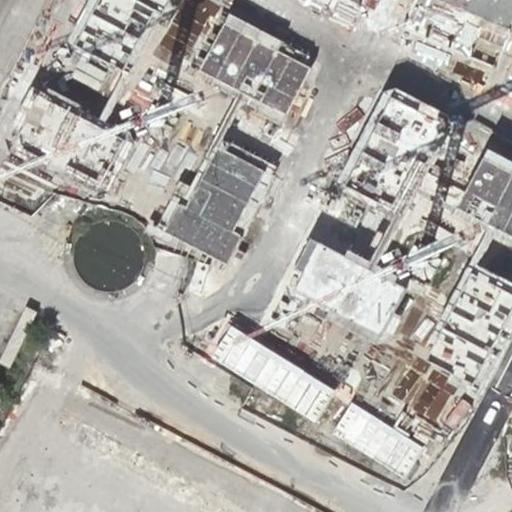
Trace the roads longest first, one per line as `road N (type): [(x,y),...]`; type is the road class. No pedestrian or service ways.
road 1 (unknown): [(143,312),(189,317),(255,278),(371,54)]
road 2 (unknown): [(112,322),(121,350),(162,387),(402,511)]
road 3 (unknown): [(511,128),(267,0)]
road 4 (residential): [(435,511),(511,367)]
